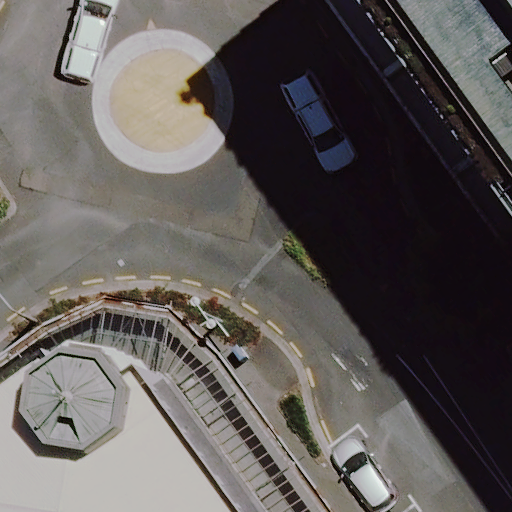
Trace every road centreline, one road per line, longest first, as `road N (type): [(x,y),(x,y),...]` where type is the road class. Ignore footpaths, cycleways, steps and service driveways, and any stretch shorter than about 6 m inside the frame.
road 1 (unclassified): [(263,168),(511,499)]
road 2 (unclassified): [(263,168),(211,210),(147,219),(89,193),(61,158)]
road 3 (unclassified): [(223,0),(263,35),(278,67),(278,136),(263,168)]
road 4 (unclassified): [(61,158),(45,107),(48,74),(81,17),(106,0)]
